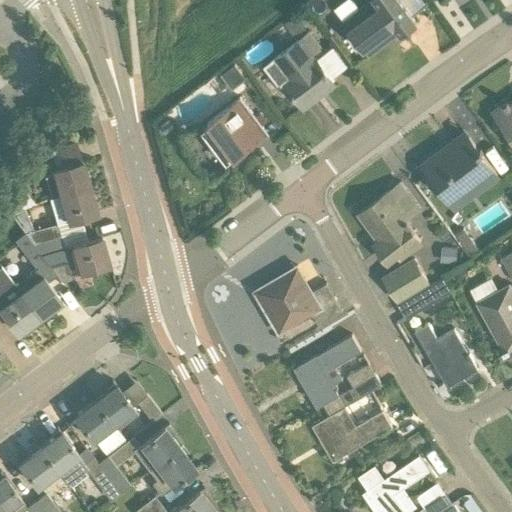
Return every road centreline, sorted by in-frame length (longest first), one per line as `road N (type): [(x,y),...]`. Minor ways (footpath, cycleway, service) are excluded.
road 1 (residential): [(304,192),(387,361),(436,428)]
road 2 (tertiary): [(511,38),(304,192)]
road 3 (tertiary): [(282,511),(206,386),(169,293)]
road 4 (tertiary): [(0,420),(169,293)]
road 5 (tertiary): [(169,293),(121,112)]
road 6 (tertiary): [(304,192),(169,293)]
road 7 (tertiary): [(78,0),(121,112)]
